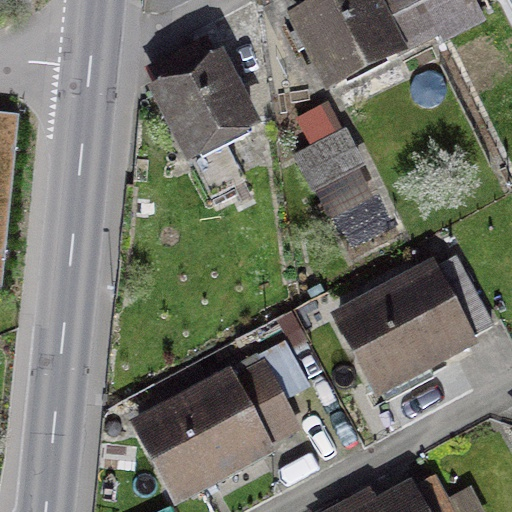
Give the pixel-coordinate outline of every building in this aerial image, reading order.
[(466,0),(295,0),(285,5),(323,81),(471,8),(466,0)] [(237,55),(167,93),(207,168),(277,130),(237,55)] [(318,155),(303,163),(336,228),(381,205),(335,114),(305,130),(318,155)] [(26,131),(0,127),(0,289),(4,290),(26,131)] [(448,265),(345,323),(392,407),(495,349),(448,265)] [(270,365),(147,428),(190,511),(313,449),(270,365)] [(440,511),(424,481),(367,511),(440,511)]
